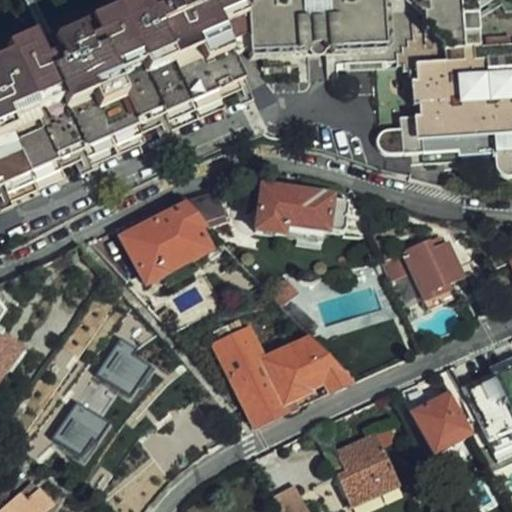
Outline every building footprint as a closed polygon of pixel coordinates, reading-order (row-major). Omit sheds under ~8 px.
[(35,38),(9,49),(12,57),(33,105),(49,139),(29,148),(42,178),(248,87),(233,55),(247,49),(245,34),(242,18),(239,0),(144,0),(80,28),(83,34),(55,47),(51,38),(38,44),(35,38)] [(239,0),(242,18),(245,34),(247,49),(248,65),(262,64),(264,80),(299,77),(298,72),(345,69),(345,74),(390,71),(390,65),(400,64),(400,66),(406,65),(406,71),(412,70),(412,78),(419,78),(422,118),(400,120),(401,132),(389,133),(382,136),(378,142),(378,149),(380,153),(385,158),(460,151),(460,158),(495,155),(496,171),(502,178),(508,179),(511,178),(511,46),(488,48),(481,49),(479,20),(499,7),(494,0),(239,0)] [(487,40),(488,48),(511,46),(511,38),(487,40)] [(0,197),(42,178),(29,148),(49,139),(33,105),(12,57),(0,62),(0,197)] [(258,233),(285,237),(287,226),(345,234),(349,202),(265,188),(258,233)] [(188,208),(209,231),(226,226),(217,194),(185,204),(188,208)] [(200,234),(209,231),(188,208),(123,241),(148,287),(162,280),(193,263),(210,254),(200,234)] [(386,265),(393,282),(412,274),(427,303),(451,292),(449,286),(465,279),(460,268),(479,260),(469,236),(433,252),(429,245),(386,265)] [(199,273),(193,263),(162,280),(167,289),(199,273)] [(289,281),(272,298),(278,304),(283,310),(300,293),(289,281)] [(451,292),(427,303),(430,311),(455,300),(451,292)] [(250,416),(256,431),(291,415),(288,407),(311,396),(310,393),(324,386),(329,397),(350,388),(308,344),(267,362),(253,331),(216,349),(250,416)] [(0,382),(23,352),(0,334),(0,382)] [(132,355),(112,379),(132,395),(151,370),(132,355)] [(511,371),(495,380),(511,418),(511,371)] [(511,430),(511,418),(495,380),(469,392),(491,440),(511,430)] [(114,471),(133,453),(163,427),(179,413),(163,395),(145,410),(142,407),(128,420),(122,414),(100,433),(109,443),(98,453),(114,471)] [(471,437),(450,398),(413,418),(435,457),(471,437)] [(163,427),(133,453),(139,459),(169,433),(163,427)] [(511,430),(491,440),(495,450),(511,441),(511,430)] [(346,473),(337,478),(351,509),(400,487),(382,449),(397,442),(392,432),(337,456),(343,466),(346,473)] [(333,471),(337,478),(346,473),(343,466),(333,471)] [(28,501),(41,489),(35,482),(22,494),(28,501)] [(49,511),(56,506),(41,489),(28,501),(22,494),(0,511),(49,511)] [(305,511),(294,491),(270,503),(275,511),(305,511)]
